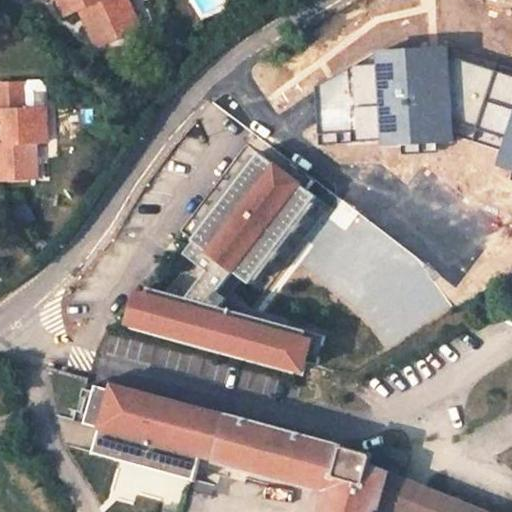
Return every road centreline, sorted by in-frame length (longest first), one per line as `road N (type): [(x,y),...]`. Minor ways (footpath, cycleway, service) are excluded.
road 1 (unclassified): [(327,0),(212,79),(53,276),(0,324)]
road 2 (unknown): [(511,340),(364,433)]
